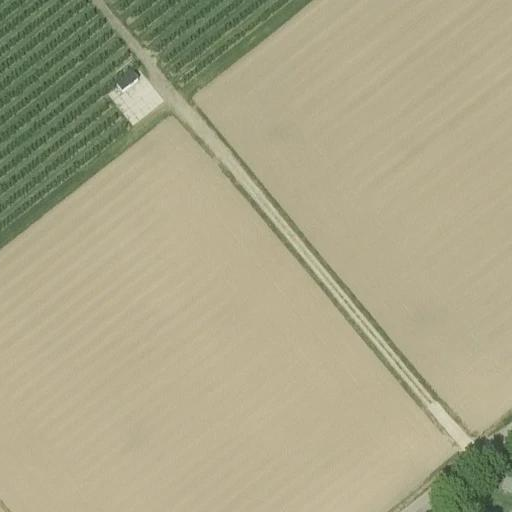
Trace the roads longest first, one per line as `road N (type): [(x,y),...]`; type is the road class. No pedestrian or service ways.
road 1 (track): [(481,459),(92,0)]
road 2 (unclassified): [(412,511),(511,432)]
